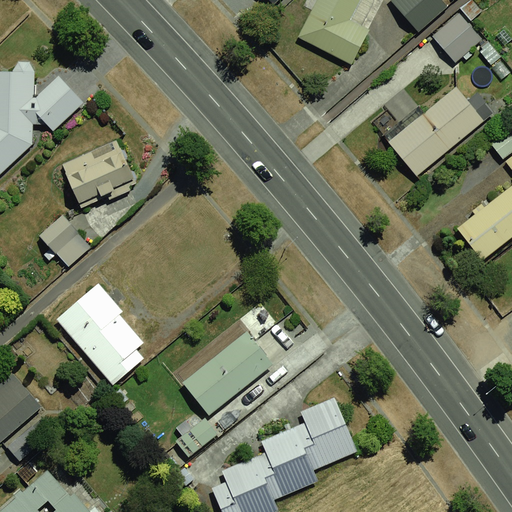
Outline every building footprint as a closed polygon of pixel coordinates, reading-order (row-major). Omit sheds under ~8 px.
[(376,0),(318,0),(295,33),(344,68),(388,8),(376,0)] [(393,0),(388,8),(412,25),(429,0),(393,0)] [(460,14),(433,36),(455,63),(483,40),(460,14)] [(83,108),(53,68),(25,88),(23,70),(0,72),(0,168),(42,137),(83,108)] [(467,91),(397,142),(424,179),(494,128),(467,91)] [(511,127),(491,145),(511,170),(511,127)] [(115,136),(58,165),(79,208),(137,179),(115,136)] [(511,194),(463,230),(490,267),(511,251),(511,194)] [(55,213),(28,235),(56,268),(82,247),(55,213)] [(101,294),(59,327),(102,382),(145,348),(101,294)] [(239,323),(176,378),(204,410),(267,354),(239,323)] [(3,370),(0,371),(0,434),(33,406),(3,370)] [(258,455),(201,476),(214,511),(261,511),(273,508),(269,497),(317,479),(312,465),(354,449),(334,395),(291,411),(294,421),(251,437),(258,455)] [(208,417),(178,444),(192,461),(223,434),(208,417)] [(76,511),(38,468),(0,499),(0,511),(76,511)]
